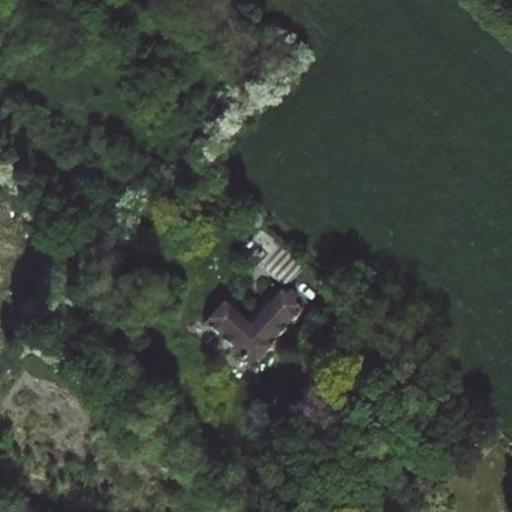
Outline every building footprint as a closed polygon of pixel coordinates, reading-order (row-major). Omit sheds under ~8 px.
[(214,181),(191,159),(177,175),(209,203),(213,198),(205,191),(214,181)] [(285,285),(305,262),(262,224),(238,252),(255,267),(259,262),(285,285)] [(285,326),(302,307),(275,282),(246,315),(225,296),(201,322),(249,364),(275,337),(270,332),(280,322),(285,326)] [(275,337),(285,326),(280,322),(270,332),(275,337)] [(25,386),(17,405),(36,414),(44,395),(25,386)] [(5,415),(0,425),(0,438),(20,447),(29,425),(5,415)] [(34,430),(27,450),(41,455),(48,435),(34,430)] [(170,477),(160,495),(192,511),(196,511),(205,496),(170,477)]
